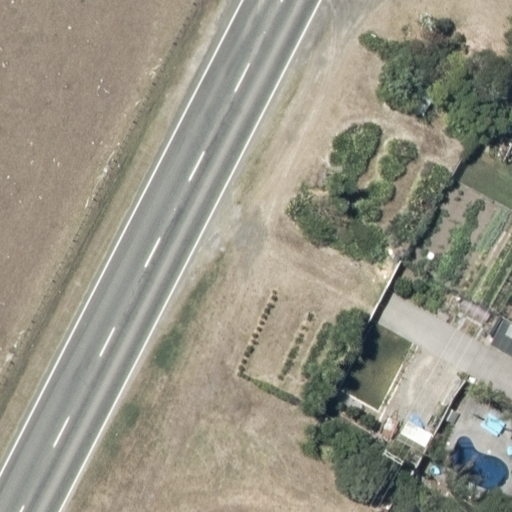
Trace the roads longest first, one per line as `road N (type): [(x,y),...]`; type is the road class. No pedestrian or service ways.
road 1 (trunk): [(17,511),(277,0)]
road 2 (trunk): [(90,0),(0,167)]
